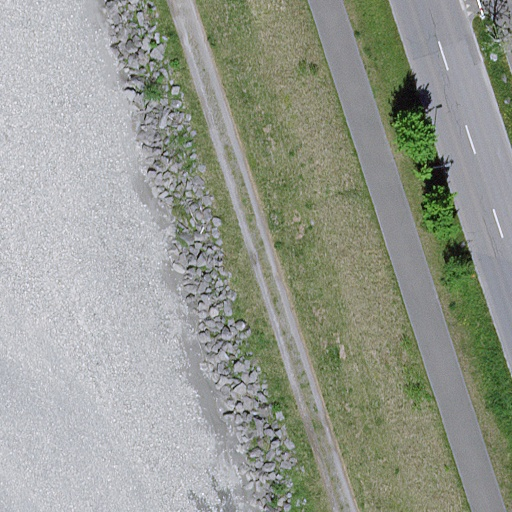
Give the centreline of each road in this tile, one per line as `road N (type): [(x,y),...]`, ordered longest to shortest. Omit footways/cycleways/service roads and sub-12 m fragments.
road 1 (track): [(185,0),(349,511)]
road 2 (unclassified): [(511,266),(426,0)]
